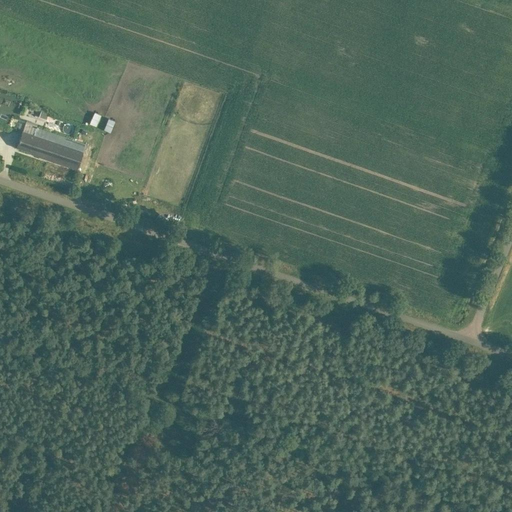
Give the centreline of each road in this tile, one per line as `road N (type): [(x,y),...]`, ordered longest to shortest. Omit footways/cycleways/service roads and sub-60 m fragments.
road 1 (unclassified): [(469,340),(0,181)]
road 2 (track): [(98,511),(220,256)]
